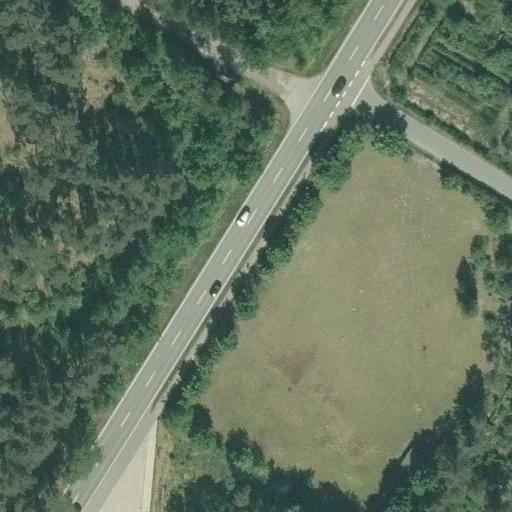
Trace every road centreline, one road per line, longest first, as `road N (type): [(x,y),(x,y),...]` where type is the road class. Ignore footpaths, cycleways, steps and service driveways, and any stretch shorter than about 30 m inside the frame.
road 1 (secondary): [(67,511),(335,85)]
road 2 (residential): [(335,85),(511,190)]
